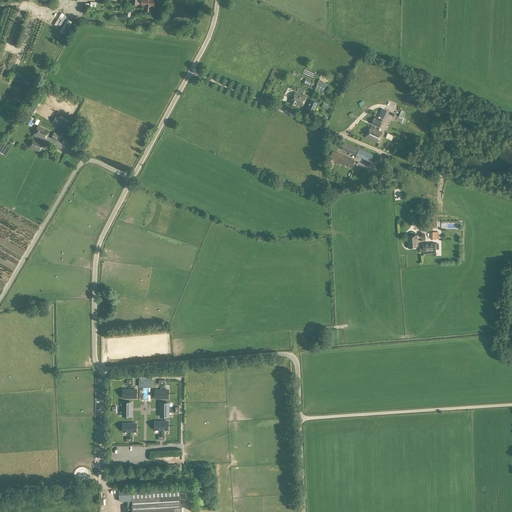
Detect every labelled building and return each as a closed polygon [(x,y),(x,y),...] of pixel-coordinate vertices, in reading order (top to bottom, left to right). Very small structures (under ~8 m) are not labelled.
[(133,0),(133,4),(145,5),(145,11),(151,11),(152,6),(154,6),(154,5),(156,5),(156,1),(154,1),(154,0),(133,0)] [(67,19),(59,32),(65,36),(73,23),(67,19)] [(312,82),(306,79),(303,84),(310,87),(312,82)] [(327,84),(319,81),(315,89),(323,93),(327,84)] [(296,104),(302,106),(306,97),(295,92),(291,103),(296,106),(296,104)] [(311,99),(307,108),(314,111),(318,102),(311,99)] [(386,120),(389,112),(382,109),(379,116),(386,120)] [(405,119),(404,118),(407,112),(402,110),(396,123),(402,126),(405,119)] [(52,122),(66,129),(69,123),(57,116),(58,116),(56,115),(52,122)] [(371,124),(379,128),(382,122),(383,120),(375,116),(374,118),(371,124)] [(33,135),(45,141),(49,132),(37,126),(33,135)] [(370,127),(366,137),(378,143),(382,132),(370,127)] [(33,138),(29,148),(39,152),(43,143),(33,138)] [(359,157),(370,162),(373,154),(344,142),(342,148),(359,156),(359,157)] [(329,159),(352,168),(354,163),(355,160),(332,150),(329,159)] [(433,210),(417,210),(417,219),(433,220),(433,210)] [(417,235),(407,236),(408,248),(418,247),(417,235)] [(435,242),(423,243),(424,252),(436,251),(435,242)] [(181,511),(180,488),(120,491),(121,501),(132,500),(132,511),(126,511),(181,511)]
